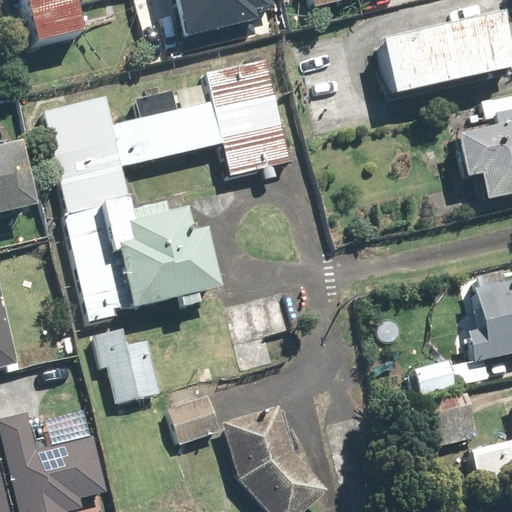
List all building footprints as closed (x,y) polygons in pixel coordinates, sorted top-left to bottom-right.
[(16,0),(28,49),(78,37),(69,0),(16,0)] [(188,0),(167,5),(177,50),(248,34),(244,14),(267,9),(264,0),(188,0)] [(498,21),(377,45),(388,102),(509,78),(498,21)] [(101,105),(37,119),(84,329),(215,299),(201,233),(192,235),(187,215),(132,227),(120,172),(219,150),(225,179),(286,166),(264,64),(200,78),(203,90),(131,106),(135,125),(107,131),(101,105)] [(490,133),(452,140),(461,184),(474,181),(480,208),(511,201),(511,98),(476,105),(480,124),(488,123),(490,133)] [(0,218),(31,211),(17,149),(0,152),(0,218)] [(511,283),(468,294),(477,334),(462,338),(467,361),(409,374),(416,404),(451,397),(449,389),(485,381),(481,365),(511,358),(511,283)] [(0,375),(12,373),(0,326),(0,375)] [(120,334),(87,342),(95,373),(101,371),(111,409),(158,397),(145,345),(124,350),(120,334)] [(464,401),(424,410),(433,450),(473,441),(464,401)] [(275,413),(220,426),(233,483),(259,511),(303,511),(322,495),(285,456),(275,413)] [(34,419),(0,427),(0,462),(11,511),(81,511),(79,503),(102,497),(88,437),(42,448),(34,419)] [(511,445),(467,454),(476,499),(511,491),(511,445)]
